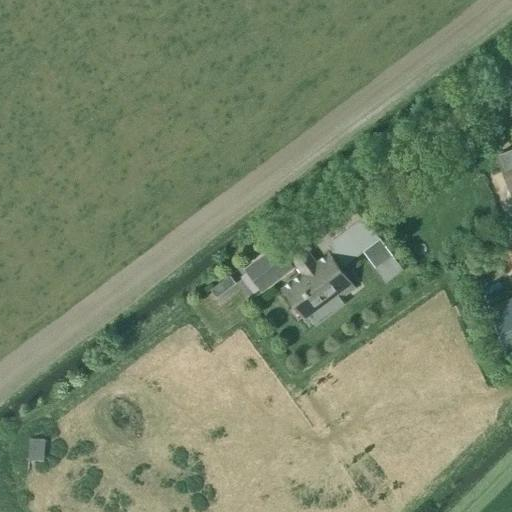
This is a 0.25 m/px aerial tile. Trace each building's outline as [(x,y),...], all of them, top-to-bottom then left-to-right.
[(511,150),(497,156),(511,196),(511,150)] [(275,245),(246,268),(262,291),(292,268),(289,264),(293,261),(303,274),(283,288),(309,322),(354,289),(328,255),(316,264),(314,261),(307,251),(310,248),(300,235),(279,251),(275,245)] [(384,246),(366,254),(374,272),(393,264),(384,246)] [(511,296),(487,306),(508,360),(511,357),(511,296)] [(29,466),(44,467),(45,446),(30,446),(29,466)]
